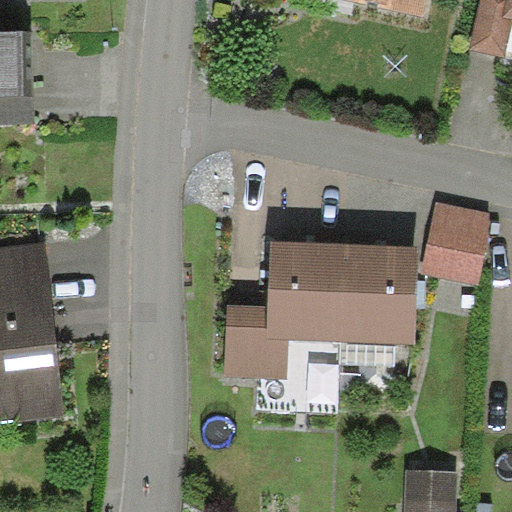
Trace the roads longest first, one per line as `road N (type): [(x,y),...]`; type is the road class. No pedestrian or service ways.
road 1 (residential): [(148,511),(158,379),(160,111)]
road 2 (residential): [(160,111),(511,192)]
